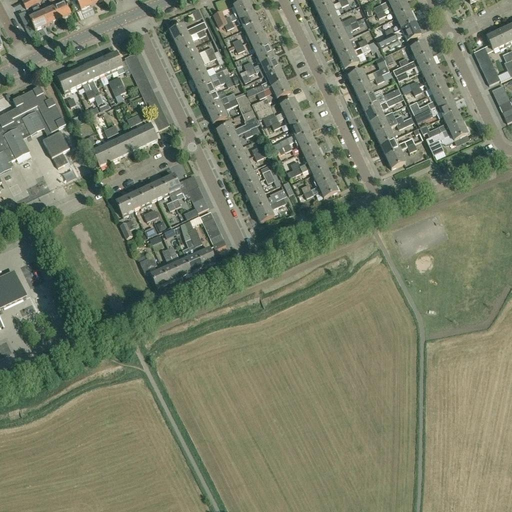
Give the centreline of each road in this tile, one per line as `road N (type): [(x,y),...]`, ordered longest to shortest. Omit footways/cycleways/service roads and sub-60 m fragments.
road 1 (residential): [(254,268),(368,217),(376,206),(282,0)]
road 2 (residential): [(0,243),(194,146)]
road 3 (residential): [(194,146),(133,15)]
road 4 (residential): [(254,268),(194,146)]
road 5 (residential): [(505,148),(449,36)]
